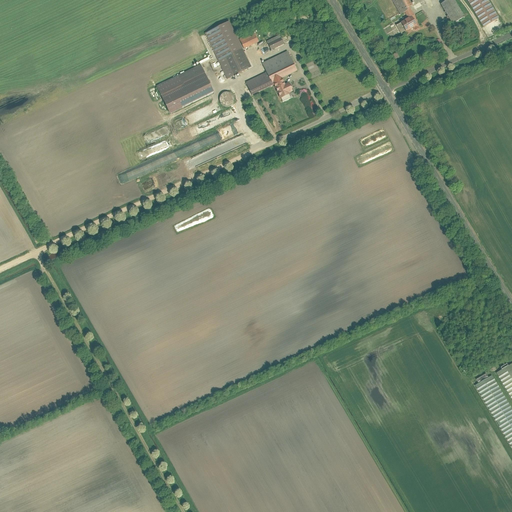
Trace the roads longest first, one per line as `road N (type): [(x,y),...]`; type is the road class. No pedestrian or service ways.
road 1 (track): [(0,269),(380,91)]
road 2 (track): [(36,252),(183,511)]
road 3 (tertiary): [(511,305),(384,89)]
road 4 (unclassified): [(384,89),(511,34)]
